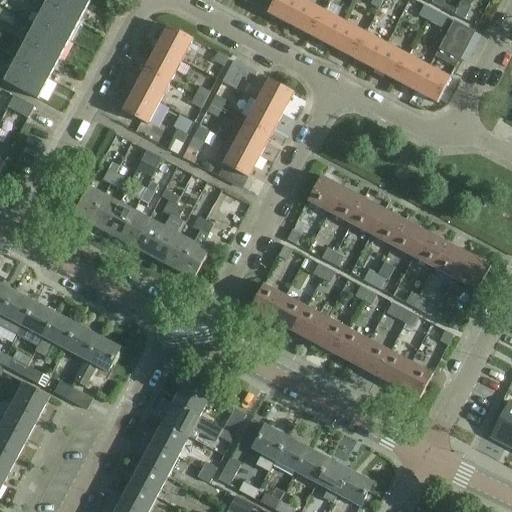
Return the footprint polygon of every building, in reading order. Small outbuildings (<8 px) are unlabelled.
[(47,0),(45,5),(79,23),(87,8),(89,5),(80,0),(47,0)] [(242,0),(263,11),(268,0),(242,0)] [(275,0),(268,14),(289,25),(290,25),(303,1),(301,0),(275,0)] [(442,9),(442,8),(445,0),(433,0),(431,3),(442,9)] [(310,36),(323,12),(303,1),(290,25),(310,36)] [(464,20),(465,19),(471,8),(461,3),(454,15),(464,20)] [(45,5),(34,27),(68,45),(79,23),(45,5)] [(445,30),(450,20),(424,6),(418,16),(445,30)] [(323,12),(310,36),(331,47),(344,22),(323,12)] [(344,22),(331,47),(353,58),(366,34),(344,22)] [(460,61),(475,33),(454,22),(435,57),(455,68),(459,61),(460,61)] [(33,29),(25,44),(59,62),(68,45),(34,27),(33,29)] [(156,50),(181,63),(193,40),(168,27),(156,50)] [(366,34),(353,58),(374,70),(387,45),(366,34)] [(23,47),(15,63),(49,81),(58,64),(59,62),(25,44),(23,47)] [(387,45),(374,70),(395,81),(408,57),(387,45)] [(156,50),(145,71),(170,84),(171,83),(181,63),(156,50)] [(224,68),(229,59),(218,53),(213,62),(224,68)] [(416,92),(429,68),(408,57),(395,81),(416,92)] [(253,83),(257,74),(234,62),(222,83),(236,90),(242,77),(253,83)] [(14,64),(5,82),(39,100),(48,82),(49,81),(15,63),(14,64)] [(429,68),(416,92),(437,104),(450,79),(429,68)] [(144,73),(135,90),(160,103),(169,86),(170,84),(145,71),(144,73)] [(270,81),(258,102),(283,115),(293,96),(294,94),(270,81)] [(202,110),(206,103),(211,93),(200,87),(191,105),(202,110)] [(148,125),(160,103),(135,90),(123,112),(148,125)] [(218,119),(227,102),(216,96),(207,113),(218,119)] [(28,120),(35,108),(14,97),(8,109),(28,120)] [(258,103),(247,124),(271,137),(282,117),(283,115),(258,102),(258,103)] [(245,126),(236,145),(260,158),(270,139),(271,137),(247,124),(245,126)] [(190,148),(184,158),(195,164),(201,154),(199,153),(204,144),(210,131),(201,126),(194,139),(193,138),(189,147),(190,148)] [(183,145),(188,136),(177,130),(172,139),(183,145)] [(236,145),(224,166),(237,173),(244,177),(249,179),(250,177),(260,158),(236,145)] [(156,170),(162,160),(148,152),(147,152),(142,163),(156,170)] [(114,177),(116,174),(109,170),(103,182),(110,185),(114,177)] [(114,177),(110,185),(118,190),(124,179),(116,174),(114,177)] [(329,213),(342,188),(322,178),(308,202),(329,213)] [(151,182),(147,190),(150,192),(153,194),(158,186),(151,182)] [(140,202),(146,190),(139,186),(132,198),(140,202)] [(89,224),(105,195),(91,188),(75,217),(89,224)] [(342,188),(329,213),(348,224),(351,225),(364,200),(362,199),(342,188)] [(143,197),(140,202),(148,206),(154,194),(153,194),(150,192),(147,190),(146,190),(143,197)] [(105,233),(120,203),(105,195),(89,224),(105,233)] [(225,195),(216,213),(225,217),(227,212),(234,200),(225,195)] [(364,200),(351,225),(370,235),(372,236),(385,211),(384,211),(364,200)] [(170,218),(176,206),(169,202),(162,214),(170,218)] [(120,241),(135,211),(120,203),(105,233),(120,241)] [(176,206),(170,218),(178,222),(185,210),(176,206)] [(134,248),(150,219),(135,211),(120,241),(134,248)] [(385,211),(372,236),(393,247),(406,222),(385,211)] [(198,218),(192,229),(200,233),(206,222),(198,218)] [(149,256),(165,227),(150,219),(134,248),(149,256)] [(195,243),(179,272),(194,280),(210,251),(203,247),(209,237),(208,236),(214,226),(206,222),(200,233),(195,243)] [(406,222),(393,247),(414,258),(427,234),(406,222)] [(164,264),(180,235),(165,227),(149,256),(164,264)] [(297,245),(302,236),(293,231),(288,241),(297,245)] [(434,269),(447,244),(427,234),(414,258),(434,269)] [(179,272),(195,243),(180,235),(164,264),(179,272)] [(447,244),(434,269),(454,280),(468,255),(447,244)] [(288,262),(293,251),(284,247),(279,257),(288,262)] [(327,248),(322,259),(330,264),(336,253),(327,248)] [(336,253),(330,264),(338,268),(344,258),(336,253)] [(468,255),(454,280),(457,281),(478,292),(491,267),(470,257),(468,255)] [(330,285),(336,274),(319,265),(313,275),(330,285)] [(373,287),(378,276),(369,271),(364,282),(373,287)] [(378,276),(373,287),(381,291),(386,280),(378,276)] [(0,314),(2,316),(14,292),(0,284),(0,314)] [(251,310),(250,310),(270,321),(283,296),(264,286),(251,310)] [(364,303),(370,292),(361,287),(355,298),(364,303)] [(23,327),(35,304),(14,292),(2,316),(23,327)] [(370,292),(364,303),(372,307),(378,296),(370,292)] [(411,293),(406,304),(413,308),(418,300),(419,298),(411,293)] [(283,296),(270,321),(291,332),(292,332),(305,308),(283,296)] [(418,300),(413,308),(415,309),(420,312),(435,320),(441,309),(426,301),(420,298),(419,298),(418,300)] [(20,333),(18,336),(38,347),(43,338),(56,315),(35,304),(23,327),(20,333)] [(392,304),(387,315),(401,322),(406,311),(405,311),(392,304)] [(305,308),(292,332),(314,344),(328,320),(305,308)] [(406,311),(401,322),(414,329),(420,318),(406,311)] [(38,347),(36,353),(37,353),(46,358),(54,344),(65,350),(77,326),(57,315),(56,315),(43,338),(38,347)] [(457,331),(462,321),(453,316),(448,326),(457,331)] [(328,320),(314,344),(334,355),(336,356),(349,331),(348,330),(328,320)] [(77,326),(65,350),(86,361),(98,337),(77,326)] [(349,331),(336,356),(357,367),(370,342),(349,331)] [(448,347),(454,336),(445,332),(440,342),(448,347)] [(86,361),(74,382),(75,383),(86,389),(98,367),(108,373),(121,349),(99,338),(98,337),(86,361)] [(370,342),(357,367),(378,378),(391,353),(370,342)] [(391,353),(378,378),(399,389),(412,365),(391,353)] [(8,369),(23,377),(27,369),(28,368),(27,367),(14,360),(13,360),(8,369)] [(412,365),(399,389),(400,390),(420,400),(433,375),(412,365)] [(27,369),(23,377),(24,377),(39,385),(43,376),(29,368),(28,368),(27,369)] [(54,393),(54,394),(64,399),(66,400),(72,388),(64,384),(60,382),(54,393)] [(185,384),(174,404),(201,419),(212,398),(185,384)] [(24,385),(12,407),(38,421),(50,398),(24,385)] [(72,388),(66,400),(87,411),(94,400),(73,389),(72,388)] [(223,430),(201,419),(174,404),(163,424),(189,438),(196,442),(200,434),(216,443),(219,438),(231,445),(247,416),(235,409),(227,424),(223,430)] [(511,406),(510,405),(492,438),(511,448),(511,406)] [(12,407),(3,425),(28,439),(38,421),(12,407)] [(179,457),(189,438),(163,424),(153,443),(179,457)] [(0,429),(0,430),(0,448),(18,458),(26,443),(28,439),(3,425),(0,429)] [(266,427),(253,450),(262,455),(256,466),(268,473),(274,462),(287,438),(266,427)] [(287,438),(274,462),(296,473),(308,449),(287,438)] [(153,443),(142,464),(168,478),(179,457),(153,443)] [(0,476),(6,480),(16,461),(18,458),(0,448),(0,476)] [(308,449),(296,473),(316,484),(329,460),(308,449)] [(231,487),(243,467),(232,460),(221,482),(231,487)] [(329,460),(316,484),(318,485),(328,490),(323,500),(333,505),(338,495),(351,472),(331,461),(329,460)] [(208,484),(216,469),(205,462),(196,478),(208,484)] [(132,484),(131,485),(157,499),(158,498),(168,478),(142,464),(132,484)] [(351,472),(338,495),(339,496),(360,507),(373,484),(352,473),(351,472)] [(239,492),(254,500),(259,491),(244,483),(239,492)] [(131,485),(120,505),(134,511),(149,511),(157,499),(131,485)] [(265,494),(261,503),(276,511),(281,502),(269,496),(265,494)] [(251,511),(254,506),(236,497),(228,511),(251,511)] [(281,502),(276,511),(277,511),(295,511),(296,510),(281,502)]
